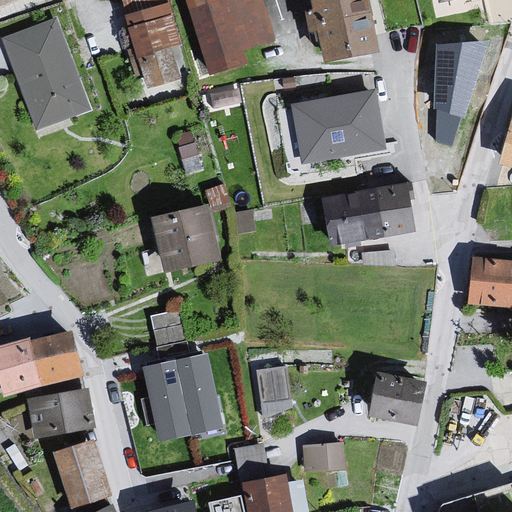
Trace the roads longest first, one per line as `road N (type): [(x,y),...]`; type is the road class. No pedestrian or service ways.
road 1 (residential): [(511,69),(453,260),(403,511)]
road 2 (residential): [(0,218),(83,333),(131,511)]
